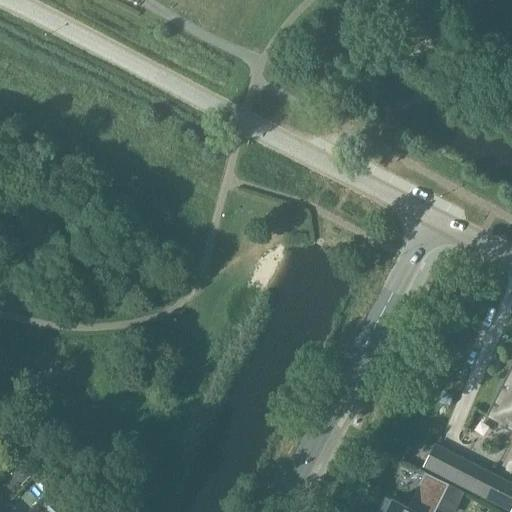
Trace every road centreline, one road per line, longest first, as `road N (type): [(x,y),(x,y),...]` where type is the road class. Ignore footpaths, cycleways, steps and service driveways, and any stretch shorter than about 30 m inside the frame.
road 1 (residential): [(432,219),(0,0)]
road 2 (residential): [(279,511),(432,219)]
